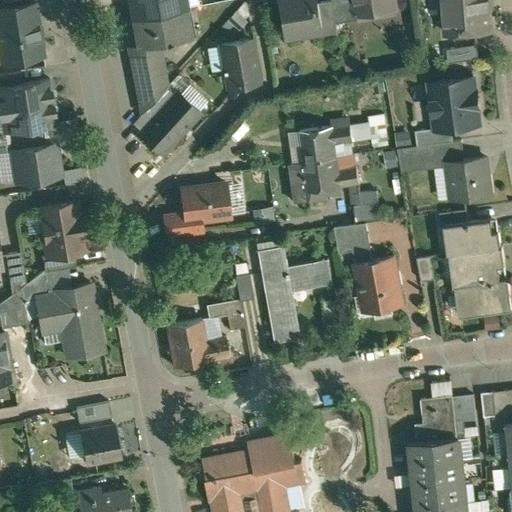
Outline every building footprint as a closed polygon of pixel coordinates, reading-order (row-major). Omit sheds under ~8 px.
[(132,0),(133,3),(138,2),(140,13),(135,14),(135,16),(191,5),(191,4),(185,5),(184,0),(132,0)] [(318,0),(278,0),(284,33),(322,27),(319,2),(318,0)] [(332,0),(331,0),(319,2),(322,27),(324,38),(338,36),(336,23),(332,0)] [(332,0),(336,23),(359,19),(355,0),(332,0)] [(394,0),(355,0),(359,19),(375,17),(377,10),(395,7),(394,0)] [(443,0),(446,34),(490,30),(488,0),(443,0)] [(36,1),(0,7),(0,40),(3,59),(45,53),(36,1)] [(191,5),(135,16),(135,17),(141,16),(143,28),(138,29),(140,42),(140,44),(155,41),(196,33),(196,31),(190,33),(186,8),(192,7),(191,5)] [(252,38),(222,43),(229,85),(259,80),(252,38)] [(155,41),(140,44),(140,42),(131,44),(134,56),(157,52),(155,41)] [(442,60),(474,58),(473,45),(441,47),(442,60)] [(157,52),(134,56),(144,109),(167,85),(160,51),(157,52)] [(22,69),(0,72),(0,85),(24,81),(22,69)] [(24,81),(0,85),(0,105),(0,107),(54,98),(51,77),(24,81)] [(474,77),(430,82),(436,128),(480,123),(474,77)] [(179,91),(141,132),(164,152),(201,111),(179,91)] [(54,98),(0,107),(4,129),(44,122),(58,120),(54,98)] [(44,122),(8,128),(10,139),(46,134),(44,122)] [(299,129),(304,160),(337,155),(335,143),(353,140),(350,122),(299,129)] [(10,139),(6,140),(7,150),(14,149),(14,147),(47,142),(46,134),(10,139)] [(47,142),(14,147),(14,149),(19,179),(21,181),(33,179),(35,176),(61,172),(56,141),(47,142)] [(337,155),(304,160),(308,190),(358,183),(356,166),(339,169),(337,155)] [(486,155),(449,160),(453,197),(491,192),(486,155)] [(226,182),(182,187),(185,211),(186,219),(201,218),(230,214),(226,182)] [(376,189),(359,191),(361,203),(378,201),(376,189)] [(77,200),(42,206),(50,252),(50,253),(75,249),(85,247),(82,233),(86,232),(83,213),(79,214),(77,200)] [(361,203),(353,204),(355,220),(380,216),(378,201),(361,203)] [(467,208),(440,211),(442,225),(445,224),(451,223),(451,222),(468,220),(467,208)] [(185,211),(164,213),(167,234),(203,230),(201,218),(186,219),(185,211)] [(468,220),(451,222),(451,223),(445,224),(449,251),(452,251),(502,244),(500,228),(494,229),(493,217),(468,220)] [(367,220),(335,225),(340,251),(354,249),(371,246),(372,245),(367,220)] [(283,243),(257,248),(274,340),(300,335),(291,285),(333,278),(329,256),(286,264),(283,243)] [(502,244),(452,251),(456,282),(457,282),(502,276),(501,263),(507,263),(505,244),(502,244)] [(396,253),(373,257),(371,246),(354,249),(357,260),(355,261),(361,293),(369,291),(372,308),(405,302),(396,253)] [(23,249),(7,252),(13,292),(22,285),(28,281),(23,249)] [(75,249),(50,253),(50,252),(44,253),(46,267),(46,269),(78,263),(75,249)] [(432,253),(418,255),(422,279),(436,277),(432,253)] [(28,281),(22,285),(25,298),(36,296),(36,295),(50,292),(46,269),(46,267),(28,281)] [(247,271),(236,273),(240,296),(240,298),(252,296),(247,271)] [(502,276),(457,282),(457,285),(464,284),(467,312),(507,308),(505,293),(511,292),(511,287),(511,275),(502,276)] [(91,279),(56,286),(57,291),(50,292),(36,295),(36,296),(42,327),(44,327),(43,321),(62,317),(70,355),(105,348),(91,279)] [(13,292),(6,297),(0,300),(0,312),(0,313),(3,325),(29,320),(25,298),(22,285),(13,292)] [(240,296),(207,303),(209,316),(227,313),(229,327),(245,324),(240,298),(240,296)] [(204,317),(168,323),(176,364),(211,357),(208,338),(204,317)] [(4,330),(0,330),(0,380),(13,378),(4,330)] [(227,334),(208,338),(211,357),(231,354),(227,334)] [(507,388),(495,389),(497,413),(509,412),(507,388)] [(495,389),(483,391),(486,414),(497,413),(495,389)] [(453,393),(422,397),(425,421),(418,421),(420,440),(458,436),(457,430),(456,419),(454,395),(453,393)] [(475,393),(464,394),(466,418),(477,417),(475,393)] [(464,394),(454,395),(456,419),(466,418),(464,394)] [(111,399),(79,406),(82,421),(114,414),(111,399)] [(117,423),(83,430),(89,461),(123,455),(117,423)] [(292,432),(248,440),(250,449),(203,458),(207,476),(205,477),(209,497),(213,497),(215,511),(300,511),(300,510),(291,511),(286,483),(308,479),(304,458),(297,459),(292,432)] [(420,440),(412,441),(415,463),(462,457),(459,436),(458,436),(420,440)] [(462,457),(415,463),(417,484),(464,479),(462,457)] [(71,477),(40,482),(43,495),(74,490),(71,477)] [(464,479),(417,484),(419,506),(466,500),(464,479)] [(102,485),(78,489),(82,511),(133,511),(129,486),(103,491),(102,485)] [(467,511),(466,500),(419,506),(419,511),(467,511)]
